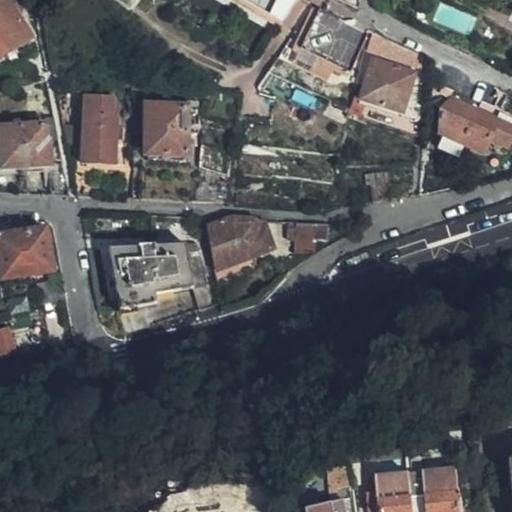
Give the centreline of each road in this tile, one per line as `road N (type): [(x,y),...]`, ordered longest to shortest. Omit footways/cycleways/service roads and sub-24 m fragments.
road 1 (residential): [(61,204),(352,213),(388,221)]
road 2 (tertiary): [(275,315),(511,237)]
road 3 (tertiary): [(92,360),(275,315)]
road 4 (residential): [(511,82),(372,13),(367,0)]
road 5 (residential): [(61,204),(92,360)]
road 6 (residential): [(388,221),(307,272),(275,315)]
road 7 (residential): [(388,221),(511,187)]
